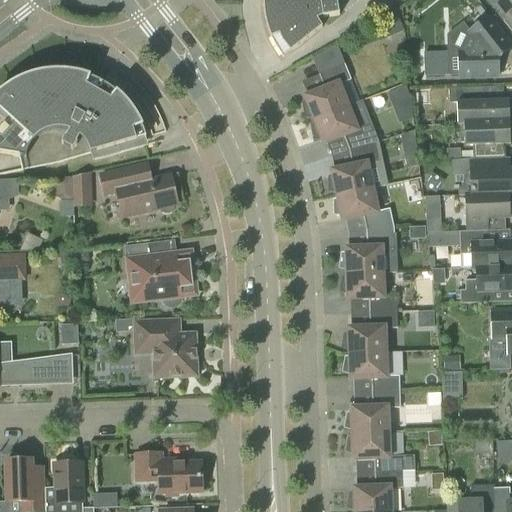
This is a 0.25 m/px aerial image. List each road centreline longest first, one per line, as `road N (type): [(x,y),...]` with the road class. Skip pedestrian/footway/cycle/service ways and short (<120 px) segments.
road 1 (residential): [(0,418),(196,411),(216,418),(230,434),(232,511)]
road 2 (residential): [(308,367),(294,191),(259,94)]
road 3 (unclassified): [(267,368),(261,245),(222,114)]
road 4 (residential): [(321,511),(313,498),(308,367)]
road 5 (unclassified): [(271,511),(267,368)]
road 6 (unclassified): [(222,114),(139,0)]
